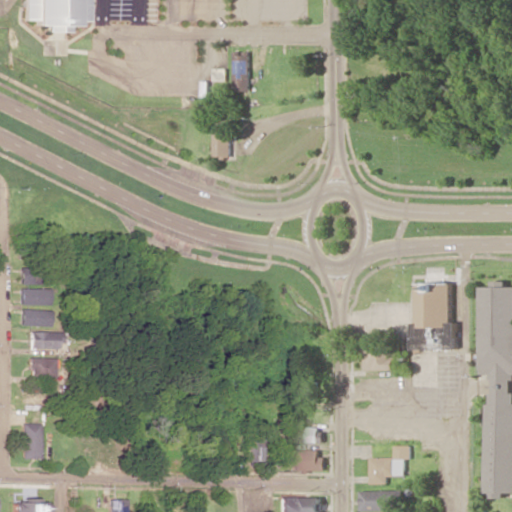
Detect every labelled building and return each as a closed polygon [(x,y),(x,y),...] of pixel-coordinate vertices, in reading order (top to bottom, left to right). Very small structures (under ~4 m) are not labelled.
[(87,0),(22,0),(22,20),(33,21),(33,26),(43,26),(43,32),(65,32),(65,26),(75,26),(75,21),(87,22),(87,0)] [(250,90),(249,51),(233,51),(234,91),(250,90)] [(226,69),(213,69),(213,81),(226,81),(226,69)] [(212,156),(231,157),(232,119),(213,119),(212,156)] [(47,285),(48,267),(18,266),(18,284),(47,285)] [(415,349),(459,348),(458,322),(454,322),(454,283),(418,283),(419,323),(415,323),(415,349)] [(511,492),(511,286),(482,286),(482,374),(492,374),(492,403),(487,403),(487,498),(507,498),(507,493),(511,492)] [(48,289),(18,288),(18,305),(47,305),(48,289)] [(48,311),(18,309),(18,325),(47,327),(48,311)] [(57,348),(57,332),(26,332),(26,348),(57,348)] [(364,369),(397,370),(397,348),(365,348),(364,369)] [(52,358),(26,358),(26,378),(52,379),(52,358)] [(306,398),(306,403),(317,403),(317,380),(290,380),(290,398),(306,398)] [(38,458),(37,423),(19,423),(20,459),(38,458)] [(293,427),(293,442),(321,443),(322,428),(293,427)] [(263,463),(263,453),(262,453),(262,444),(260,444),(260,437),(246,437),(247,463),(263,463)] [(370,483),(388,483),(388,475),(405,475),(405,459),(410,459),(410,445),(394,445),(394,457),(370,457),(370,483)] [(325,472),(325,456),(319,457),(319,449),(290,450),(290,472),(325,472)] [(399,490),(360,491),(360,511),(400,510),(399,490)] [(42,511),(42,502),(19,502),(19,494),(12,494),(11,511),(42,511)] [(321,511),(321,498),(277,497),(276,511),(321,511)] [(124,511),(124,499),(105,500),(105,511),(124,511)]
